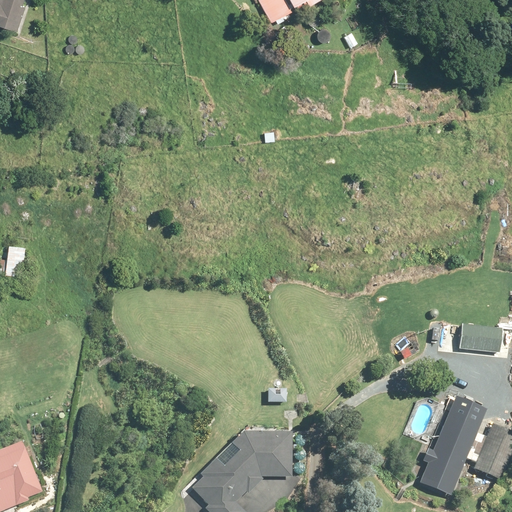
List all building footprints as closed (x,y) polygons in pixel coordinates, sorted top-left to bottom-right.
[(22,13),(20,12),(24,0),(0,0),(0,26),(14,31),(16,32),(22,13)] [(258,0),(258,1),(271,25),(308,4),(310,7),(321,0),(258,0)] [(352,32),(343,37),(350,50),(359,45),(352,32)] [(25,246),(7,246),(6,266),(0,265),(0,275),(25,276),(25,246)] [(460,361),(461,350),(500,353),(502,330),(460,327),(459,347),(448,346),(447,360),(460,361)] [(288,389),(268,390),(268,402),(288,402),(288,389)] [(470,425),(461,422),(459,427),(445,421),(433,451),(428,450),(423,462),(428,464),(420,483),(452,496),(467,459),(476,463),(474,468),(502,479),(511,454),(511,431),(492,424),(487,437),(476,432),(475,434),(467,431),(470,425)] [(293,431),(245,431),(200,474),(204,477),(192,489),(208,506),(205,509),(208,511),(245,511),(236,502),(247,491),(249,494),(263,480),(261,477),(292,477),(293,431)] [(24,442),(0,451),(0,511),(5,511),(28,503),(26,498),(43,491),(24,442)]
